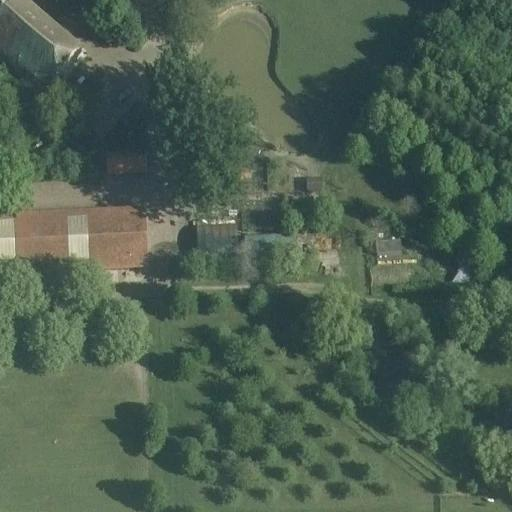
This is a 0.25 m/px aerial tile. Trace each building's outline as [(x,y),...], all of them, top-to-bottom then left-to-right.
[(18,0),(0,0),(0,52),(49,94),(82,54),(18,0)] [(145,153),(105,155),(107,179),(146,177),(145,153)] [(322,181),(306,182),(307,195),(323,195),(322,181)] [(0,273),(142,267),(140,218),(0,223),(0,273)] [(235,257),(236,231),(199,229),(198,255),(235,257)] [(295,238),(245,239),(245,263),(296,262),(295,238)] [(401,245),(376,246),(377,258),(401,257),(401,245)] [(103,413),(103,387),(103,365),(76,365),(76,386),(69,386),(69,413),(103,413)]
